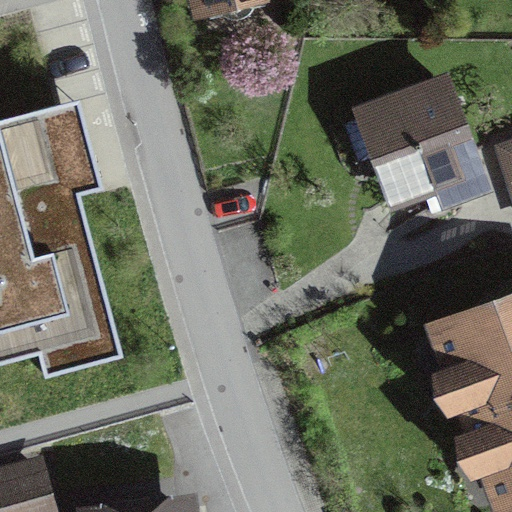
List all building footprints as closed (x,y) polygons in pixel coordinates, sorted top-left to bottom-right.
[(381,151),(397,194),(424,183),(434,206),(482,188),(443,85),(344,122),(358,159),(381,151)] [(49,359),(113,342),(71,183),(95,177),(74,99),(0,118),(0,349),(44,338),(49,359)] [(511,143),(501,147),(511,182),(511,143)] [(511,302),(439,329),(453,367),(433,375),(435,394),(446,411),(466,404),(475,431),(455,438),(459,457),(469,475),(488,467),(502,505),(511,501),(511,302)] [(0,474),(0,511),(47,511),(35,465),(0,474)]
